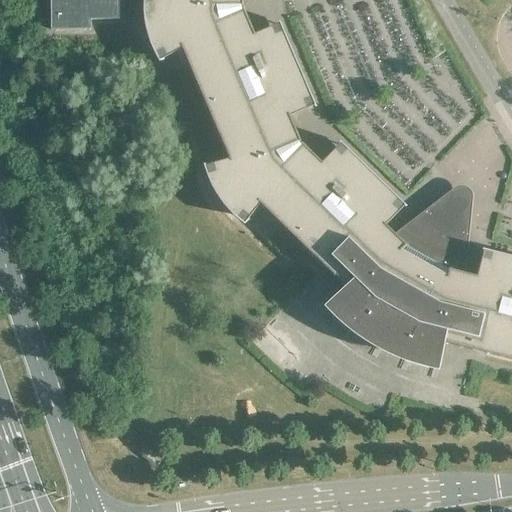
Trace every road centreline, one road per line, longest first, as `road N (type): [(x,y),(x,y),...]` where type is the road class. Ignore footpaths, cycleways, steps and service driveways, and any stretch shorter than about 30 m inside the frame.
road 1 (secondary): [(89,511),(0,238)]
road 2 (tertiary): [(511,485),(234,511)]
